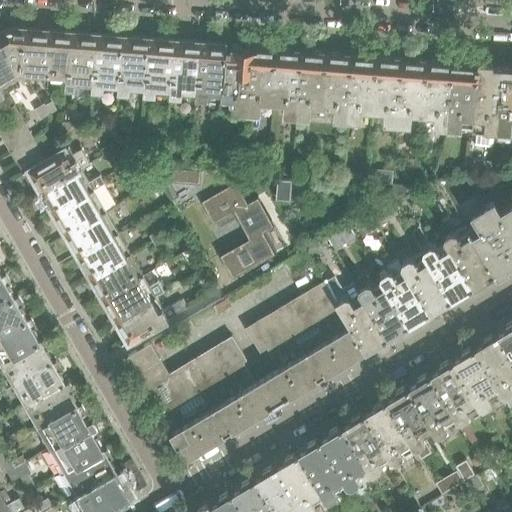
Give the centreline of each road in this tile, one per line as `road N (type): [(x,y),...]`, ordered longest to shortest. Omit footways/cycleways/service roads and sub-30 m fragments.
road 1 (residential): [(171,497),(511,291)]
road 2 (residential): [(171,497),(0,198)]
road 3 (residential): [(202,0),(511,22)]
